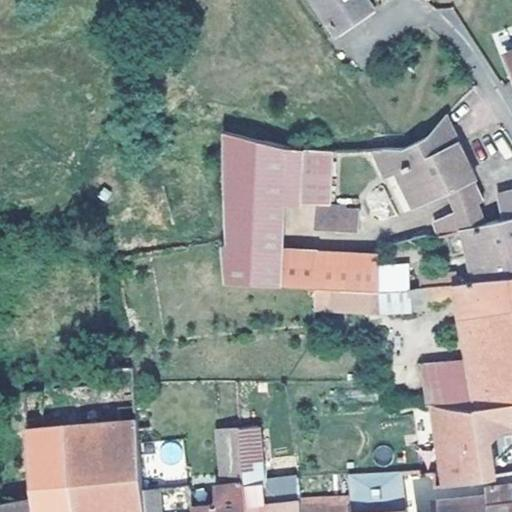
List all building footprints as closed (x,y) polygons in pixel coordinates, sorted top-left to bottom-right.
[(312,0),(322,14),(344,0),(312,0)] [(385,133),(356,134),(358,138),(367,161),(369,160),(377,157),(386,176),(378,180),(387,196),(421,182),(426,194),(459,187),(454,168),(459,165),(430,100),(417,118),(400,129),(385,133)] [(207,208),(264,210),(265,182),(310,185),(312,135),(287,135),(273,133),(203,117),(207,208)] [(367,161),(358,138),(346,142),(356,165),(367,161)] [(377,157),(369,160),(378,180),(386,176),(377,157)] [(511,169),(479,177),(484,201),(511,195),(511,169)] [(459,187),(426,194),(429,200),(422,202),(426,214),(463,206),(459,187)] [(311,191),(311,211),(326,212),(326,192),(311,191)] [(511,195),(484,201),(463,206),(426,214),(426,219),(455,214),(467,263),(511,257),(511,195)] [(408,205),(410,214),(412,222),(426,219),(426,214),(422,202),(408,205)] [(263,231),(264,210),(207,208),(207,226),(200,228),(206,268),(291,271),(308,271),(357,273),(358,248),(358,235),(263,231)] [(388,248),(358,248),(357,273),(376,273),(390,271),(388,248)] [(437,252),(434,252),(414,255),(416,269),(440,266),(437,252)] [(511,257),(467,263),(440,266),(416,269),(390,271),(376,273),(379,287),(393,286),(393,291),(414,289),(413,283),(440,279),(450,340),(404,348),(408,375),(404,375),(404,385),(411,386),(418,386),(428,387),(460,390),(511,382),(511,257)] [(308,271),(291,271),(290,290),(307,290),(308,271)] [(139,379),(137,360),(115,362),(116,381),(106,382),(109,418),(142,415),(139,379)] [(427,467),(511,454),(511,431),(508,432),(505,409),(511,408),(511,382),(460,390),(428,387),(418,386),(427,467)] [(149,511),(146,486),(145,462),(142,415),(109,418),(50,423),(46,385),(26,386),(39,493),(41,511),(149,511)] [(304,499),(287,500),(267,502),(259,423),(243,424),(250,511),(305,511),(304,501),(304,499)] [(250,511),(243,424),(221,426),(225,481),(219,482),(220,499),(196,501),(196,511),(250,511)] [(146,486),(167,484),(194,480),(192,458),(145,462),(146,486)] [(438,482),(437,468),(424,470),(423,464),(400,466),(406,506),(410,506),(438,482)] [(368,508),(365,468),(353,469),(355,509),(368,508)] [(511,511),(511,478),(511,474),(496,476),(496,481),(489,481),(490,489),(437,495),(438,506),(420,509),(420,511),(511,511)] [(287,500),(304,499),(302,475),(286,477),(287,500)] [(163,511),(163,502),(168,502),(167,484),(146,486),(149,511),(163,511)] [(0,511),(41,511),(39,493),(16,498),(0,501),(0,511)] [(328,500),(304,501),(305,511),(329,510),(328,500)]
